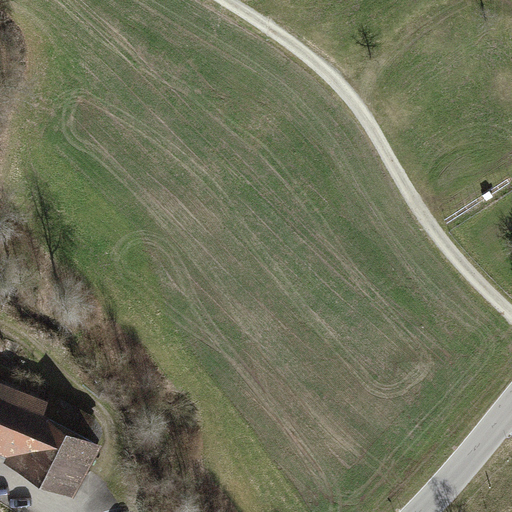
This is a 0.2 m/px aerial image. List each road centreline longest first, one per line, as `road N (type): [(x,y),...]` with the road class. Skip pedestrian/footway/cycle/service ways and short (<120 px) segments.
road 1 (track): [(511,313),(442,241),(347,94),(306,55),(224,0)]
road 2 (track): [(0,322),(94,404),(111,429),(109,457),(77,511)]
road 3 (tertiary): [(511,407),(422,511)]
